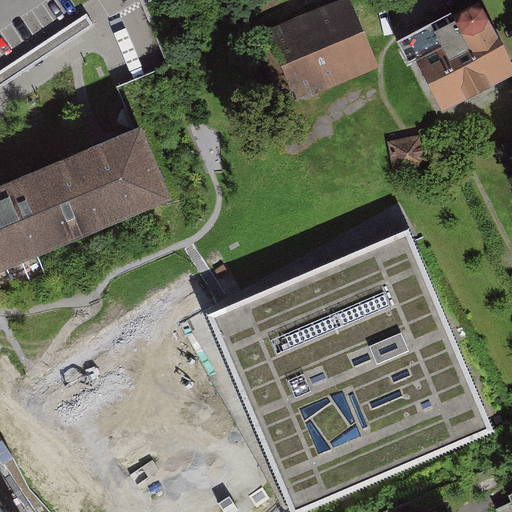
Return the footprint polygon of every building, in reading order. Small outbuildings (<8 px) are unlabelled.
[(343,10),(262,48),(293,115),(375,77),(343,10)] [(0,71),(0,89),(95,27),(86,14),(0,71)] [(511,85),(475,16),(401,56),(439,128),(511,89),(511,85)] [(431,130),(390,140),(398,172),(440,161),(431,130)] [(0,273),(173,202),(144,131),(0,190),(0,273)] [(408,230),(206,314),(249,416),(258,438),(288,511),(303,511),(493,433),(408,230)] [(223,263),(213,269),(218,278),(224,275),(228,272),(223,263)] [(153,461),(130,476),(137,487),(160,472),(153,461)] [(229,498),(219,505),(223,511),(237,511),(238,511),(229,498)]
